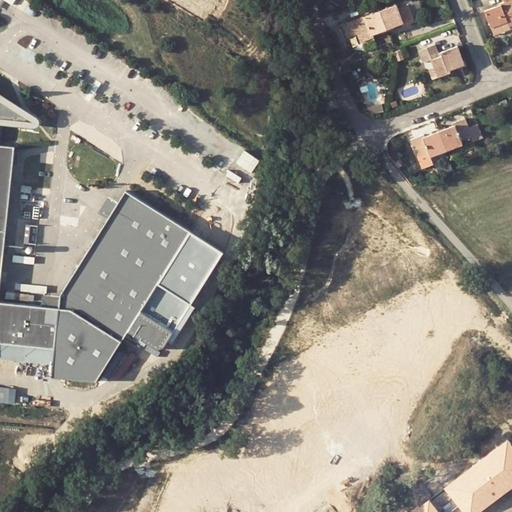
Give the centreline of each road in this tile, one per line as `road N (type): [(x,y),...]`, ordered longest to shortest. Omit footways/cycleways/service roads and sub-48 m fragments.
road 1 (unclassified): [(511,305),(364,131)]
road 2 (unclassified): [(364,131),(319,45),(307,0)]
road 3 (residential): [(489,83),(364,131)]
